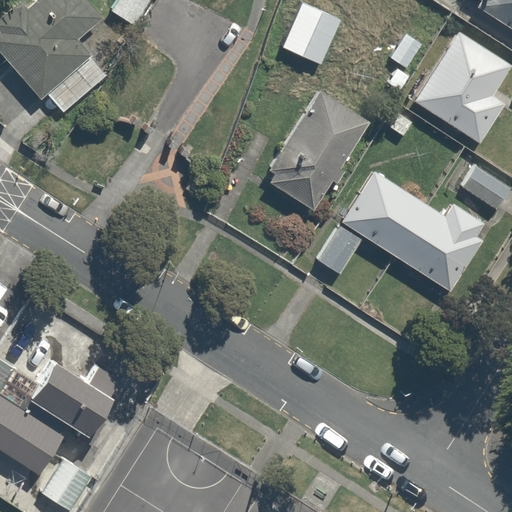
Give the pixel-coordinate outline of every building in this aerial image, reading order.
[(83,0),(17,0),(0,13),(0,48),(32,91),(40,84),(57,106),(110,66),(93,44),(108,32),(83,0)] [(152,0),(107,0),(104,6),(139,25),(152,0)] [(338,15),(301,0),(296,0),(278,43),(319,60),(338,15)] [(511,0),(480,0),(511,20),(511,0)] [(491,81),(506,57),(449,22),(404,96),(471,137),(502,87),(491,81)] [(304,202),(360,111),(316,84),(305,102),(299,99),(260,162),(266,166),(260,175),(304,202)] [(468,155),(453,178),(494,205),(509,182),(468,155)] [(436,209),(367,164),(336,212),(310,252),(339,270),(364,230),(441,280),(482,215),(447,192),(436,209)] [(61,420),(70,426),(98,379),(42,345),(26,371),(14,392),(61,420)] [(14,392),(26,371),(3,357),(0,363),(0,448),(32,468),(61,420),(14,392)] [(83,473),(58,455),(37,485),(62,503),(83,473)]
